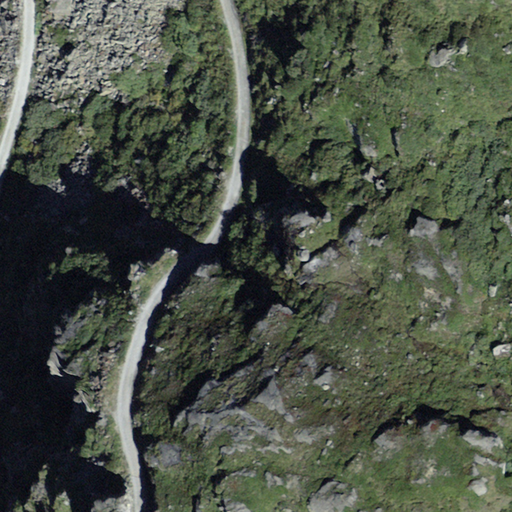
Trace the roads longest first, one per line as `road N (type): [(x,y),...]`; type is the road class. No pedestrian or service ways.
road 1 (track): [(140,511),(124,415),(130,367),(154,301),(223,221),(240,161),(243,87),(225,0)]
road 2 (track): [(29,0),(27,51),(0,172)]
